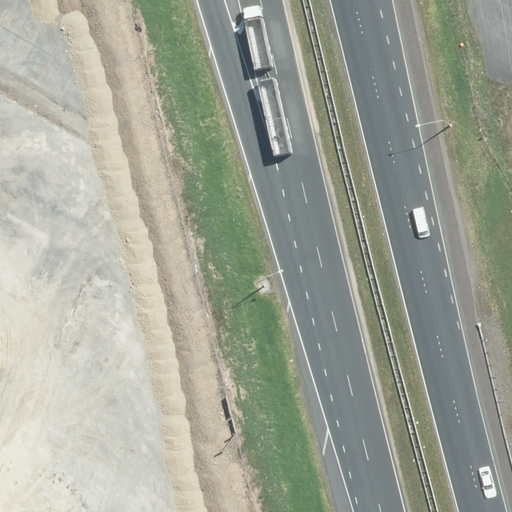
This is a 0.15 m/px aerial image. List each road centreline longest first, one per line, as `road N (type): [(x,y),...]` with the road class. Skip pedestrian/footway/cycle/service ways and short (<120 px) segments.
road 1 (motorway): [(359,0),(488,511)]
road 2 (motorway): [(327,511),(215,0)]
road 3 (motorway): [(416,511),(353,0)]
road 4 (motorway): [(387,511),(281,103)]
road 5 (motorway): [(468,0),(511,342)]
